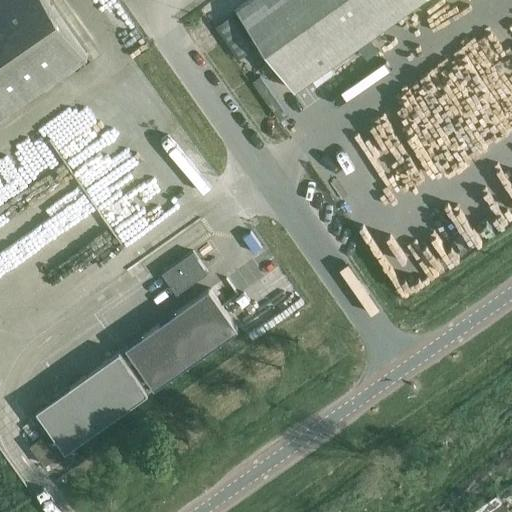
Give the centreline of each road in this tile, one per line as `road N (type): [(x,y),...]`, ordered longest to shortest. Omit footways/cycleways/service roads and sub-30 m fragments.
road 1 (unclassified): [(402,370),(167,34)]
road 2 (unknown): [(467,0),(253,157)]
road 3 (unclassified): [(203,511),(402,370)]
road 4 (unclassified): [(402,370),(511,293)]
